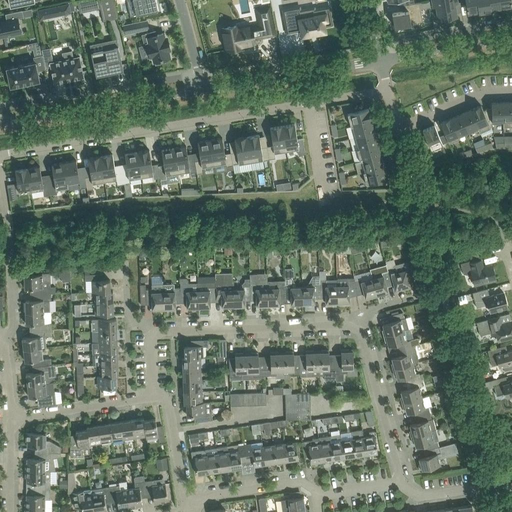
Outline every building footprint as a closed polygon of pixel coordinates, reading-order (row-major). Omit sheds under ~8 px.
[(85,0),(78,2),(73,3),(74,5),(78,4),(79,11),(80,12),(84,11),(100,7),(101,10),(103,21),(116,18),(118,18),(115,2),(114,0),(85,0)] [(158,10),(155,0),(126,0),(127,0),(126,0),(133,0),(136,15),(158,10)] [(439,19),(448,18),(444,0),(432,0),(434,7),(436,6),(439,19)] [(444,0),(448,18),(456,16),(454,3),(457,3),(456,0),(444,0)] [(473,12),(479,11),(477,0),(465,0),(467,8),(467,10),(468,10),(468,14),(473,13),(473,12)] [(477,0),(479,11),(479,12),(490,10),(490,9),(488,0),(477,0)] [(488,0),(490,9),(501,7),(499,0),(488,0)] [(47,8),(37,10),(38,14),(39,19),(49,17),(65,14),(71,13),(71,11),(75,10),(74,5),(73,3),(73,1),(69,2),(69,3),(63,5),(47,8)] [(414,3),(405,5),(406,11),(392,13),(394,26),(410,24),(411,26),(418,24),(418,23),(423,22),(420,2),(414,3)] [(273,24),(269,7),(257,9),(260,24),(260,26),(273,24)] [(299,7),(283,10),(286,28),(287,28),(287,33),(301,30),(302,33),(302,36),(308,35),(309,35),(311,35),(311,34),(317,33),(320,33),(326,32),(325,29),(325,26),(332,25),(332,20),(331,15),(329,7),(314,9),(314,7),(300,10),(299,7)] [(22,10),(8,13),(10,20),(0,21),(0,36),(21,33),(18,18),(24,17),(22,10)] [(147,20),(123,25),(125,33),(149,28),(147,20)] [(236,25),(222,28),(226,51),(241,48),(240,46),(255,43),(254,39),(263,37),(262,30),(253,32),(252,29),(251,25),(237,28),(236,25)] [(156,31),(145,34),(148,44),(147,44),(151,57),(152,57),(154,62),(155,61),(156,64),(165,62),(164,59),(170,57),(169,51),(170,50),(167,37),(165,37),(164,33),(157,35),(156,31)] [(116,38),(90,44),(96,73),(96,76),(123,70),(123,67),(116,38)] [(39,42),(27,44),(28,51),(32,50),(33,49),(40,48),(39,42)] [(50,48),(42,50),(46,68),(51,67),(54,83),(84,77),(79,56),(73,58),(71,51),(63,53),(64,60),(53,62),(50,48)] [(6,68),(11,87),(40,81),(38,71),(45,69),(42,56),(34,57),(35,62),(6,68)] [(504,126),(511,125),(511,101),(503,102),(504,126)] [(503,126),(504,126),(503,102),(502,102),(492,103),(491,103),(492,109),(487,109),(491,124),(503,124),(503,126)] [(471,110),(478,127),(480,132),(492,127),(491,124),(487,109),(483,110),(481,105),(480,106),(471,110)] [(368,108),(348,114),(351,126),(353,126),(353,125),(371,120),(368,108)] [(461,114),(468,131),(478,127),(471,110),(470,110),(461,114)] [(451,118),(458,136),(459,135),(468,131),(461,114),(451,118)] [(441,122),(441,123),(445,134),(448,141),(449,142),(459,138),(460,138),(459,135),(458,136),(451,118),(441,122)] [(371,120),(353,125),(353,126),(356,137),(375,132),(374,132),(375,132),(372,121),(371,121),(371,120)] [(295,123),(282,125),(286,150),(296,149),(299,155),(305,153),(303,138),(297,139),(295,123)] [(273,145),(267,147),(269,159),(275,158),(274,152),(286,150),(282,125),(270,128),(273,145)] [(435,125),(423,130),(431,149),(442,144),(448,141),(445,134),(439,136),(435,125)] [(375,132),(356,137),(359,148),(378,144),(378,143),(375,132)] [(259,134),(247,137),(251,161),(263,159),(263,160),(267,159),(269,159),(267,147),(261,147),(260,137),(259,134)] [(237,152),(231,153),(233,164),(234,164),(239,163),(251,161),(247,137),(235,139),(235,141),(237,152)] [(222,138),(210,140),(214,165),(226,163),(227,166),(233,165),(233,164),(231,153),(225,154),(222,138)] [(201,160),(195,161),(197,172),(197,173),(203,172),(202,167),(214,165),(210,140),(198,142),(201,160)] [(359,148),(357,149),(360,161),(381,155),(378,144),(359,148)] [(445,152),(442,144),(431,149),(434,157),(445,152)] [(186,146),(174,148),(178,173),(190,171),(190,173),(197,172),(195,161),(194,158),(188,159),(186,146)] [(164,165),(158,166),(160,178),(160,180),(161,184),(179,181),(178,173),(174,148),(162,150),(164,165)] [(149,150),(137,152),(141,177),(153,175),(154,179),(160,178),(158,166),(158,164),(152,165),(149,150)] [(127,167),(121,168),(124,184),(130,183),(129,179),(141,177),(137,152),(125,154),(127,167)] [(113,154),(100,156),(104,181),(116,179),(117,185),(124,184),(121,168),(115,169),(113,154)] [(355,162),(358,174),(363,172),(384,167),(384,166),(381,155),(360,161),(355,162)] [(91,176),(85,177),(87,190),(93,189),(92,183),(104,181),(100,156),(88,158),(91,176)] [(76,160),(64,162),(67,182),(68,185),(79,183),(80,188),(87,187),(85,177),(85,173),(79,174),(76,160)] [(428,161),(423,163),(425,170),(431,168),(428,161)] [(54,179),(48,180),(51,195),(57,194),(56,189),(69,187),(68,185),(64,162),(52,164),(53,174),(54,179)] [(40,166),(27,168),(31,191),(33,198),(44,196),(51,195),(48,180),(42,181),(40,166)] [(384,167),(363,172),(367,184),(387,179),(387,178),(384,167)] [(27,168),(15,170),(19,193),(31,191),(27,168)] [(130,183),(124,184),(126,197),(132,196),(130,183)] [(15,184),(8,185),(9,193),(16,192),(15,184)] [(362,241),(354,244),(356,253),(365,250),(362,241)] [(470,261),(461,263),(464,273),(472,275),(475,285),(475,284),(483,282),(483,283),(496,280),(492,264),(483,266),(481,260),(471,263),(470,261)] [(394,270),(388,271),(391,283),(392,285),(394,285),(397,284),(399,288),(399,290),(410,287),(410,285),(413,284),(416,283),(411,268),(409,269),(409,268),(408,264),(406,262),(404,262),(395,264),(393,266),(393,268),(394,270)] [(377,272),(371,274),(372,278),(377,294),(377,296),(388,293),(388,291),(386,287),(386,284),(391,283),(388,271),(387,264),(375,267),(377,272)] [(295,287),(295,283),(291,277),(293,275),(293,271),(291,269),(285,270),(285,277),(285,284),(285,297),(291,296),(292,306),(303,305),(302,287),(295,287)] [(58,277),(63,282),(64,281),(71,281),(70,270),(59,270),(59,276),(58,277)] [(32,275),(24,275),(25,288),(30,288),(36,288),(36,294),(45,294),(51,293),(56,293),(55,287),(51,287),(51,284),(49,282),(51,280),(51,273),(42,273),(42,274),(40,274),(34,274),(32,275)] [(257,274),(249,274),(250,278),(251,298),(257,298),(257,300),(257,307),(268,307),(268,288),(267,281),(267,279),(258,279),(257,274)] [(308,287),(302,287),(303,303),(303,305),(314,305),(314,303),(314,298),(314,296),(320,295),(320,283),(320,279),(319,275),(313,275),(308,284),(308,287)] [(221,276),(215,276),(215,282),(215,287),(216,290),(216,299),(222,299),(222,302),(222,306),(222,308),(234,308),(233,289),(232,281),(232,280),(223,280),(223,278),(221,276)] [(199,309),(198,282),(188,283),(188,280),(186,278),(180,278),(181,288),(181,300),(187,300),(187,309),(199,309)] [(250,278),(245,279),(245,281),(238,287),(238,289),(233,289),(234,308),(245,307),(245,298),(251,298),(250,278)] [(362,281),(361,278),(355,280),(354,280),(356,292),(364,290),(366,299),(377,296),(372,278),(362,281)] [(326,279),(320,279),(320,283),(320,295),(326,295),(326,298),(326,302),(326,304),(338,304),(338,302),(337,286),(337,279),(326,280),(326,279)] [(348,279),(337,279),(337,286),(338,302),(338,304),(349,304),(349,301),(349,297),(349,294),(355,294),(356,294),(357,294),(356,292),(354,280),(354,279),(348,279)] [(110,291),(110,280),(100,280),(92,280),(92,292),(113,291),(110,291)] [(215,282),(198,282),(199,309),(210,309),(210,302),(210,299),(216,299),(215,282)] [(152,289),(146,289),(146,301),(152,301),(152,304),(153,311),(164,310),(163,292),(163,283),(151,284),(152,289)] [(278,288),(268,288),(268,304),(268,307),(280,306),(280,304),(280,303),(279,297),(285,297),(285,284),(278,285),(278,288)] [(174,291),(163,292),(164,310),(175,310),(175,303),(175,301),(181,300),(181,288),(174,288),(174,291)] [(488,288),(472,292),(476,307),(488,304),(490,312),(508,307),(504,292),(490,296),(488,288)] [(113,303),(113,291),(92,292),(94,292),(95,303),(113,303)] [(30,300),(25,301),(26,312),(44,311),(50,311),(50,308),(50,300),(51,300),(51,293),(45,294),(36,294),(36,300),(30,300)] [(95,315),(104,315),(114,314),(113,303),(95,303),(95,315)] [(44,311),(26,312),(26,324),(29,324),(33,324),(33,330),(37,330),(52,330),(52,323),(51,323),(44,323),(44,311)] [(392,321),(383,324),(384,329),(383,330),(385,335),(404,330),(409,329),(406,318),(405,319),(404,318),(403,312),(399,313),(392,315),(390,316),(392,321)] [(488,319),(477,322),(480,335),(491,332),(492,334),(495,333),(496,336),(497,335),(498,341),(511,337),(511,322),(511,321),(505,322),(502,323),(500,316),(488,319)] [(98,331),(116,330),(116,318),(98,319),(98,329),(98,331)] [(52,336),(52,330),(37,330),(33,330),(33,337),(23,338),(24,349),(41,347),(46,347),(45,336),(52,336)] [(99,342),(117,342),(116,330),(98,331),(99,342)] [(404,330),(385,335),(385,336),(386,341),(387,340),(389,346),(397,343),(399,349),(412,346),(412,345),(410,339),(407,340),(404,330)] [(411,339),(410,339),(412,345),(412,346),(415,345),(414,345),(419,343),(418,338),(411,339)] [(183,358),(203,357),(203,346),(208,346),(208,339),(190,340),(191,346),(184,346),(185,357),(182,357),(183,358)] [(217,357),(224,356),(223,352),(226,351),(226,340),(219,340),(220,352),(217,352),(217,357)] [(93,354),(117,353),(117,342),(99,342),(92,342),(92,353),(93,353),(93,354)] [(401,355),(392,357),(393,363),(392,363),(394,369),(413,364),(419,362),(415,345),(412,346),(399,349),(401,355)] [(502,346),(488,350),(492,366),(498,364),(499,368),(504,366),(505,370),(511,368),(511,349),(507,351),(504,352),(502,346)] [(41,347),(24,349),(25,361),(32,360),(35,360),(36,360),(37,366),(43,365),(51,364),(50,358),(43,359),(41,347)] [(354,368),(353,349),(352,349),(352,351),(349,351),(349,349),(341,350),(341,355),(335,355),(336,379),(336,381),(340,380),(344,380),(344,373),(347,373),(347,368),(354,368)] [(329,355),(329,350),(321,350),(321,352),(317,352),(318,369),(324,369),(324,380),(336,379),(335,355),(329,355)] [(286,353),(282,353),(283,371),(289,370),(289,375),(290,375),(300,374),(300,368),(294,368),(294,355),(294,351),(285,352),(286,353)] [(314,352),(314,351),(306,351),(306,354),(299,354),(300,368),(300,374),(312,374),(312,370),(318,369),(317,352),(314,352)] [(278,354),(278,352),(270,352),(271,369),(265,369),(265,376),(277,375),(276,371),(283,371),(282,353),(278,354)] [(117,353),(99,354),(100,365),(118,364),(117,353)] [(243,355),(243,353),(235,353),(235,357),(229,357),(230,377),(241,377),(241,372),(247,372),(247,355),(243,355)] [(259,370),(258,353),(250,353),(250,355),(247,355),(247,372),(253,372),(254,376),(265,376),(265,369),(259,370)] [(183,369),(201,369),(201,357),(203,357),(183,358),(183,369)] [(33,373),(26,373),(28,385),(49,383),(49,381),(49,380),(55,375),(55,370),(55,364),(51,364),(43,365),(37,366),(37,372),(36,372),(33,373)] [(98,376),(118,376),(118,364),(100,365),(100,376),(98,376)] [(413,364),(394,369),(395,374),(396,374),(398,380),(404,378),(407,377),(408,383),(421,379),(424,379),(422,373),(420,374),(419,373),(416,374),(413,364)] [(183,381),(202,380),(201,369),(183,369),(183,381)] [(98,388),(116,387),(116,376),(118,376),(98,376),(98,378),(98,388)] [(506,377),(492,380),(494,386),(503,384),(507,383),(506,377)] [(407,389),(401,391),(402,397),(401,397),(403,402),(422,397),(419,387),(423,386),(421,379),(408,383),(410,389),(407,389)] [(184,392),(202,391),(202,380),(183,381),(184,392)] [(492,380),(485,382),(486,389),(494,386),(492,380)] [(511,381),(494,386),(496,395),(505,393),(506,397),(511,395),(511,381)] [(56,404),(53,382),(49,383),(28,385),(29,397),(40,396),(41,406),(56,404)] [(202,391),(184,392),(184,403),(184,404),(187,404),(187,403),(202,403),(202,402),(202,391)] [(422,397),(403,402),(404,408),(405,407),(407,413),(413,411),(416,411),(417,417),(430,413),(428,407),(425,407),(422,397)] [(212,413),(211,402),(202,403),(187,403),(187,404),(187,415),(194,415),(195,422),(204,421),(208,420),(213,420),(212,413)] [(369,426),(375,424),(371,411),(365,411),(369,426)] [(417,423),(410,425),(412,430),(410,431),(412,436),(431,431),(436,429),(433,419),(432,419),(430,413),(417,417),(419,422),(417,423)] [(143,418),(132,420),(135,438),(146,436),(144,420),(144,418),(143,418)] [(144,420),(146,436),(146,438),(158,437),(157,426),(155,419),(144,420)] [(132,420),(121,421),(124,439),(135,438),(132,420)] [(121,421),(110,423),(112,441),(124,439),(121,421)] [(272,434),(270,422),(259,423),(260,430),(265,429),(266,435),(272,434)] [(110,423),(98,425),(101,443),(112,441),(110,423)] [(87,427),(87,429),(90,445),(101,443),(98,425),(87,427)] [(77,435),(70,436),(70,446),(70,457),(82,457),(82,448),(84,448),(90,447),(91,447),(90,445),(87,429),(82,430),(76,431),(77,435)] [(431,431),(412,436),(413,441),(414,441),(416,447),(422,445),(425,444),(426,450),(439,447),(438,441),(439,440),(436,429),(431,431)] [(355,434),(352,434),(353,438),(355,455),(363,454),(364,456),(366,455),(364,437),(363,430),(357,431),(355,434)] [(370,436),(364,437),(366,455),(369,455),(369,453),(377,452),(374,431),(369,432),(370,436)] [(26,432),(26,441),(27,441),(27,446),(35,446),(38,446),(38,453),(60,453),(60,446),(49,440),(46,440),(46,433),(26,432)] [(344,459),(342,440),(341,434),(330,436),(331,442),(333,459),(342,457),(342,459),(344,459)] [(323,462),(325,461),(325,460),(333,459),(331,442),(330,436),(319,437),(320,443),(323,462)] [(323,462),(320,443),(319,437),(312,438),(312,440),(302,441),(304,457),(310,456),(311,462),(320,461),(320,462),(323,462)] [(344,459),(347,458),(347,457),(355,455),(353,438),(342,440),(344,459)] [(287,462),(290,461),(290,460),(298,458),(297,448),(296,441),(284,443),(287,462)] [(251,444),(245,445),(247,461),(253,460),(254,465),(262,464),(263,465),(265,465),(263,446),(262,442),(251,444)] [(425,457),(419,458),(421,464),(419,464),(421,470),(440,465),(439,459),(458,453),(455,442),(439,447),(426,450),(428,456),(425,457)] [(287,462),(284,443),(273,445),(276,462),(284,460),(285,462),(287,462)] [(239,450),(228,452),(231,469),(231,470),(234,470),(233,468),(242,467),(241,462),(247,461),(245,445),(238,446),(239,450)] [(265,465),(268,465),(268,463),(276,462),(273,445),(263,446),(265,465)] [(227,446),(216,448),(216,450),(217,453),(220,470),(228,469),(228,471),(231,470),(231,469),(228,452),(227,446)] [(211,450),(209,448),(205,449),(209,474),(212,473),(211,472),(220,470),(216,450),(211,450)] [(201,450),(191,451),(194,470),(197,470),(198,474),(206,473),(206,474),(209,474),(205,449),(201,450)] [(26,463),(26,470),(45,471),(51,471),(56,471),(53,458),(50,459),(50,453),(38,453),(38,459),(35,459),(27,458),(27,463),(26,463)] [(159,468),(167,467),(166,459),(157,460),(159,468)] [(26,470),(26,478),(27,478),(27,482),(37,483),(37,489),(50,489),(50,484),(50,483),(51,479),(51,471),(45,471),(26,470)] [(135,488),(128,489),(131,508),(138,507),(138,506),(142,505),(141,498),(141,495),(147,494),(145,481),(144,481),(143,475),(135,476),(134,478),(135,483),(135,488)] [(155,479),(145,481),(147,494),(153,493),(153,496),(154,503),(159,502),(159,504),(168,503),(165,483),(156,485),(155,479)] [(116,485),(109,486),(111,500),(117,499),(118,501),(119,509),(123,508),(124,509),(131,508),(128,489),(127,489),(120,490),(119,485),(116,485)] [(99,488),(91,489),(94,511),(101,511),(102,511),(107,511),(105,503),(105,500),(111,500),(109,486),(99,488)] [(25,499),(25,507),(45,507),(45,499),(50,499),(50,489),(37,489),(37,495),(27,495),(27,499),(25,499)] [(84,490),(73,492),(73,495),(75,505),(75,507),(82,506),(82,511),(94,511),(91,489),(84,490)] [(288,499),(281,500),(281,504),(285,506),(285,511),(289,510),(308,508),(307,503),(305,503),(304,496),(288,499)] [(260,511),(267,511),(267,507),(265,498),(259,499),(260,511)]
